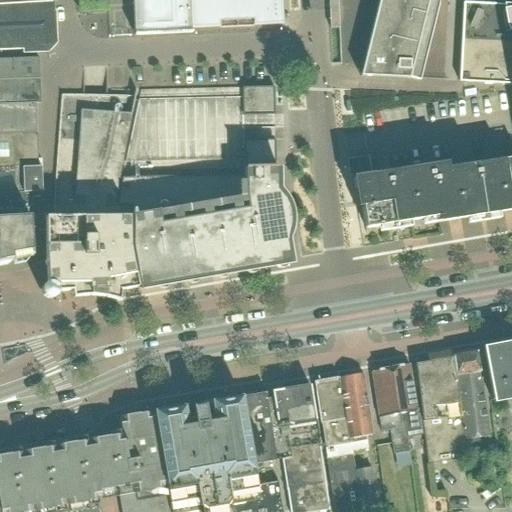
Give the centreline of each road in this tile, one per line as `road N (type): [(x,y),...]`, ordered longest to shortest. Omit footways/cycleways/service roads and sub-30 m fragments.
road 1 (residential): [(343,318),(307,51)]
road 2 (residential): [(307,51),(58,54)]
road 3 (secondary): [(193,343),(122,348),(76,362),(0,403)]
road 4 (secondary): [(0,403),(68,396),(193,343)]
road 5 (secondary): [(511,289),(343,318)]
road 6 (secondary): [(343,318),(193,343)]
